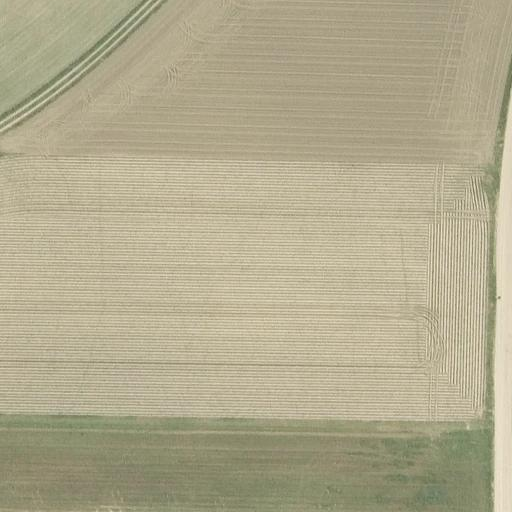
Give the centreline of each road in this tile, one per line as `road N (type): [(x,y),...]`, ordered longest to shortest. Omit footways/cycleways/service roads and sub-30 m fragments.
road 1 (track): [(500,511),(501,285),(511,168)]
road 2 (track): [(155,0),(98,57),(0,128)]
